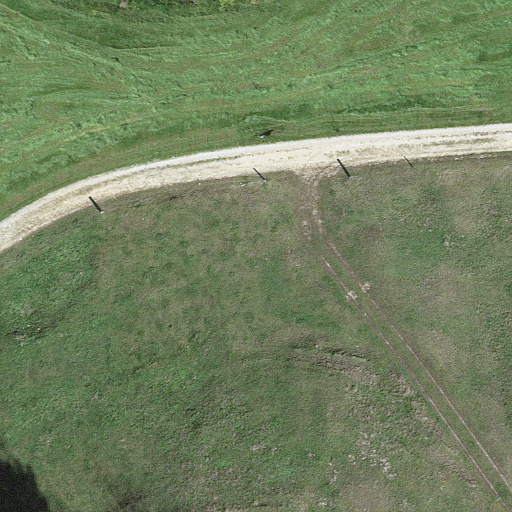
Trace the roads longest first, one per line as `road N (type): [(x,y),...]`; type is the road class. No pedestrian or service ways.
road 1 (track): [(0,238),(98,187),(196,166),(511,134)]
road 2 (track): [(285,155),(317,234),(511,499)]
